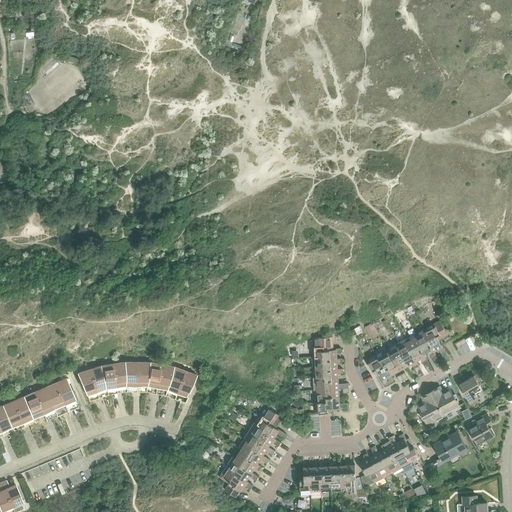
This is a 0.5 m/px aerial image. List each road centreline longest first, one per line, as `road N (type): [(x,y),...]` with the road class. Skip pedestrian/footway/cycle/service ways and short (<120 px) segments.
road 1 (residential): [(380,421),(346,444),(297,445),(264,499)]
road 2 (residential): [(482,353),(400,395),(394,414),(380,421)]
